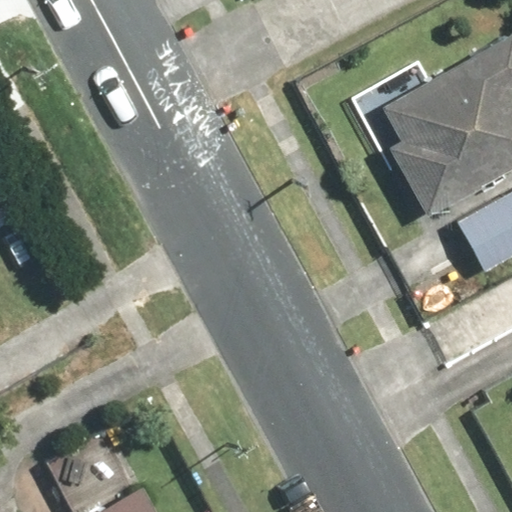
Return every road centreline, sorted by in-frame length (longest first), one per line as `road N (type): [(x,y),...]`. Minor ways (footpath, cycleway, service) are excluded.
road 1 (residential): [(100,0),(371,511)]
road 2 (unknown): [(161,115),(371,0)]
road 3 (unknown): [(328,430),(511,330)]
